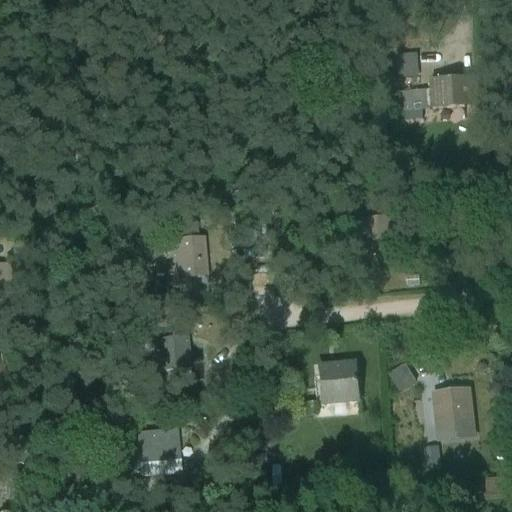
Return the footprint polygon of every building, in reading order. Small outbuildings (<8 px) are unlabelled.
[(432,125),(485,123),(483,83),(430,85),(432,125)] [(368,260),(401,259),(400,222),(367,223),(368,260)] [(181,288),(218,286),(216,241),(179,243),(181,288)] [(0,313),(13,312),(10,266),(0,267),(0,313)] [(163,391),(202,391),(201,344),(162,345),(163,391)] [(401,383),(420,374),(413,360),(394,369),(401,383)] [(315,412),(360,409),(356,364),(311,368),(315,412)] [(0,407),(12,407),(10,368),(0,368),(0,407)] [(436,447),(476,444),(472,392),(432,395),(436,447)] [(141,481),(182,478),(178,429),(137,432),(141,481)] [(511,474),(487,473),(486,496),(511,497),(511,474)]
